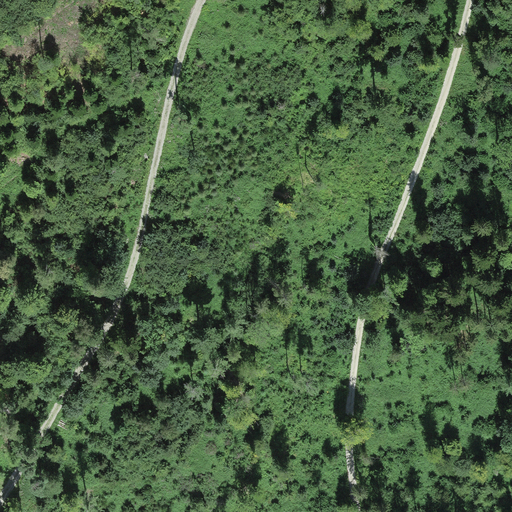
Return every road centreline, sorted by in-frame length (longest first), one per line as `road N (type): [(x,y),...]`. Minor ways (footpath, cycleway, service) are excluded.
road 1 (track): [(0,499),(137,259),(148,188),(201,0)]
road 2 (track): [(356,511),(349,456),(356,337),(468,0)]
